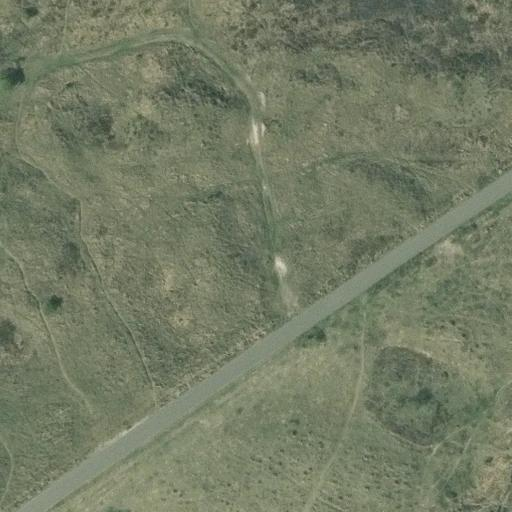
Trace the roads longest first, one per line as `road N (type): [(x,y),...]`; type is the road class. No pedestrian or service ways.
road 1 (unclassified): [(28,511),(511,177)]
road 2 (track): [(287,331),(251,97),(194,38),(177,32),(38,69),(0,97)]
